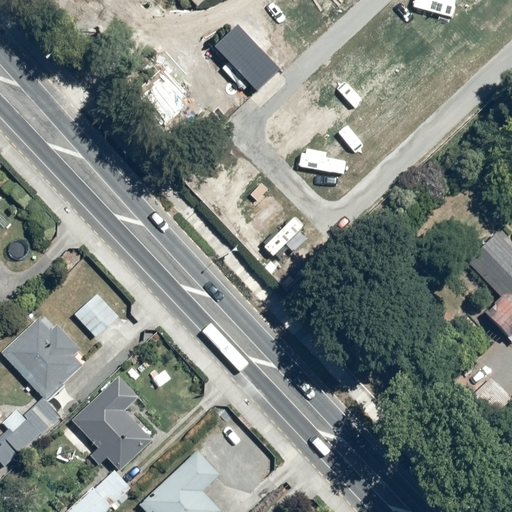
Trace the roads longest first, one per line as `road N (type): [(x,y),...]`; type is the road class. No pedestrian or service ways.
road 1 (secondary): [(0,51),(427,511)]
road 2 (secondary): [(379,511),(0,107)]
